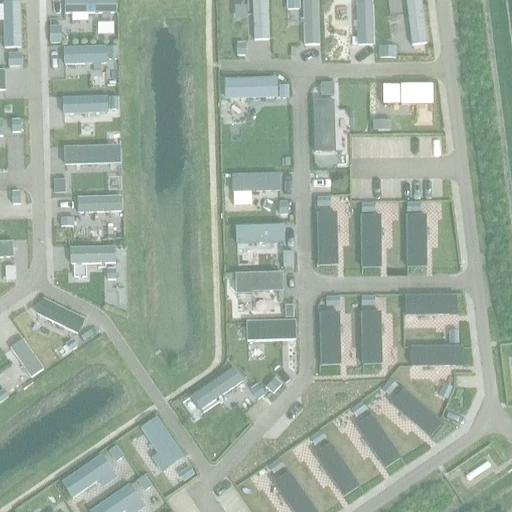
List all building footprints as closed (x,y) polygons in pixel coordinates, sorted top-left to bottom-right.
[(116,17),(115,0),(65,0),(66,18),(116,17)] [(270,44),(268,0),(252,0),(254,45),(270,44)] [(428,47),(421,0),(417,0),(406,1),(412,49),(428,47)] [(300,12),(300,4),(288,4),(288,12),(300,12)] [(320,49),(319,4),(304,4),(305,49),(320,49)] [(375,48),(374,5),(358,5),(359,48),(375,48)] [(23,52),(22,6),(4,6),(5,52),(23,52)] [(61,46),(61,29),(51,29),(51,47),(61,46)] [(246,59),(246,45),(237,45),(237,59),(246,59)] [(397,61),(397,49),(380,49),(380,60),(397,61)] [(107,68),(107,50),(64,51),(65,69),(107,68)] [(117,50),(109,50),(109,63),(117,63),(117,50)] [(22,57),(9,57),(9,70),(22,70),(22,57)] [(279,102),(278,81),(227,82),(227,103),(279,102)] [(334,86),(322,86),(322,100),(334,100),(334,86)] [(435,110),(435,88),(384,89),(384,110),(435,110)] [(289,90),(281,89),(281,103),(289,103),(289,90)] [(109,117),(108,101),(64,102),(64,118),(109,117)] [(336,156),(336,106),(326,106),(315,106),(315,156),(336,156)] [(21,123),(12,123),(12,137),(21,136),(21,123)] [(391,134),(391,124),(374,124),(374,135),(391,134)] [(121,170),(120,150),(65,151),(66,171),(121,170)] [(280,195),(280,177),(233,179),(233,197),(280,195)] [(66,197),(66,183),(55,184),(55,197),(66,197)] [(122,217),(122,201),(79,202),(79,217),(122,217)] [(331,210),(330,201),(318,201),(319,210),(331,210)] [(289,218),(289,205),(280,205),(280,218),(289,218)] [(420,216),(420,206),(408,207),(408,216),(420,216)] [(375,216),(375,207),(363,207),(363,216),(375,216)] [(339,270),(338,217),(319,218),(320,271),(339,270)] [(383,273),(382,220),(362,221),(364,273),(383,273)] [(429,272),(427,220),(408,220),(409,273),(429,272)] [(73,230),(73,221),(61,221),(62,230),(73,230)] [(285,247),(285,231),(237,231),(237,247),(285,247)] [(0,263),(15,263),(15,247),(0,247),(0,263)] [(116,268),(116,251),(71,252),(71,269),(116,268)] [(294,274),(294,255),(284,255),(285,274),(294,274)] [(16,271),(6,271),(7,285),(16,284),(16,271)] [(116,284),(116,272),(108,273),(108,284),(116,284)] [(284,297),(284,278),(237,279),(238,299),(284,297)] [(376,309),(375,300),(363,300),(364,309),(376,309)] [(405,319),(458,319),(458,300),(405,300),(405,319)] [(339,310),(339,301),(327,301),(327,310),(339,310)] [(86,324),(44,303),(37,318),(79,339),(86,324)] [(293,322),(293,310),(285,310),(286,322),(293,322)] [(383,370),(382,317),(363,317),(364,370),(383,370)] [(342,370),(340,318),(321,318),(322,371),(342,370)] [(297,346),(296,325),(249,326),(249,347),(297,346)] [(459,335),(450,335),(450,347),(459,347),(459,335)] [(44,373),(23,343),(11,351),(32,382),(44,373)] [(78,350),(73,343),(66,347),(70,355),(78,350)] [(412,352),(413,371),(465,371),(465,351),(412,352)] [(244,387),(235,372),(192,399),(202,414),(244,387)] [(282,388),(274,381),(266,391),(273,397),(282,388)] [(399,390),(392,384),(383,392),(390,399),(399,390)] [(265,399),(258,388),(251,393),(258,404),(265,399)] [(454,392),(446,388),(440,398),(449,402),(454,392)] [(0,406),(9,401),(4,394),(0,395),(0,406)] [(444,429),(405,394),(392,408),(432,443),(444,429)] [(367,414),(362,406),(352,412),(357,420),(367,414)] [(402,464),(374,419),(358,430),(386,474),(402,464)] [(161,478),(185,463),(159,422),(142,433),(158,459),(152,463),(161,478)] [(325,443),(320,435),(310,441),(315,449),(325,443)] [(361,493),(333,449),(317,459),(345,503),(361,493)] [(124,462),(116,450),(109,455),(116,466),(124,462)] [(118,482),(102,459),(62,487),(74,504),(99,486),(103,492),(118,482)] [(285,470),(280,462),(270,468),(275,477),(285,470)] [(469,484),(493,469),(489,462),(465,477),(469,484)] [(183,485),(195,478),(190,470),(179,478),(183,485)] [(314,511),(291,477),(275,487),(291,511),(314,511)] [(153,491),(145,480),(138,484),(145,496),(153,491)] [(145,511),(130,490),(98,511),(145,511)]
